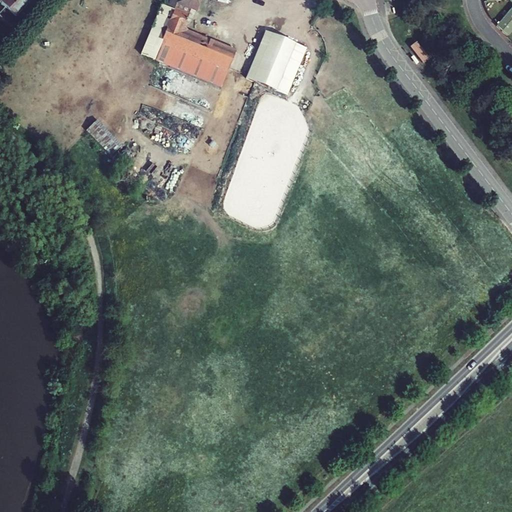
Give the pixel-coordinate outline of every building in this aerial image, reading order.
[(0,0),(0,3),(5,8),(0,13),(0,20),(12,32),(26,17),(20,12),(29,3),(24,0),(0,0)] [(176,0),(175,3),(172,11),(161,6),(141,55),(170,67),(177,50),(228,72),(235,52),(187,32),(182,30),(191,9),(195,11),(200,0),(176,0)] [(511,7),(497,27),(507,38),(511,32),(511,7)] [(275,91),(295,45),(265,32),(246,79),(275,91)] [(410,47),(423,64),(429,60),(416,43),(410,47)] [(177,50),(170,67),(169,68),(220,90),(228,72),(177,50)] [(111,156),(119,148),(117,146),(94,123),(86,131),(109,155),(111,156)] [(130,171),(150,189),(167,170),(147,151),(130,171)]
